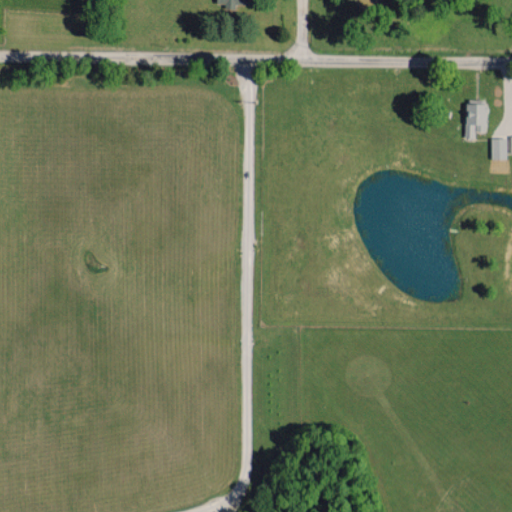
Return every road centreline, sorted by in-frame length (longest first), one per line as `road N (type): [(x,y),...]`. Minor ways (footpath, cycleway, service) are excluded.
road 1 (residential): [(300,59),(0,53)]
road 2 (residential): [(511,61),(300,59)]
